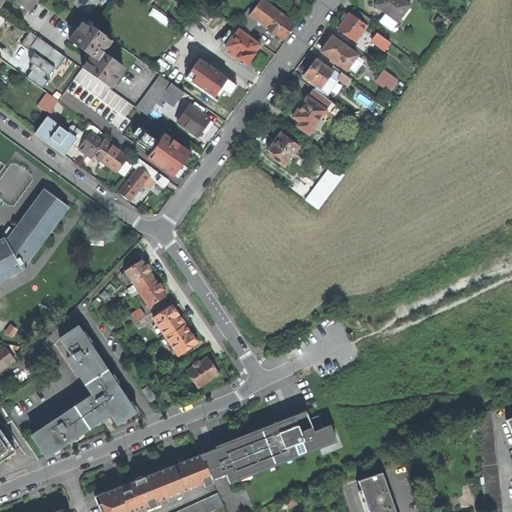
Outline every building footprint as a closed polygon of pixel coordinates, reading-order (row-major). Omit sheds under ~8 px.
[(35,1),(35,0),(0,0),(0,3),(2,0),(13,0),(28,11),(35,1)] [(83,20),(55,0),(35,0),(35,1),(76,30),(83,20)] [(68,0),(87,14),(97,1),(95,0),(68,0)] [(236,25),(245,32),(255,18),(284,39),(286,36),(294,24),(262,0),(259,0),(251,11),(248,8),(236,25)] [(398,22),(410,5),(403,0),(377,0),(374,5),(388,15),(382,23),(392,30),(397,22),(398,22)] [(470,2),(467,0),(458,0),(456,4),(464,10),(470,2)] [(372,20),(354,7),(349,13),(366,26),(368,27),(372,20)] [(355,42),(366,26),(349,13),(343,21),(338,29),(355,42)] [(109,88),(123,68),(101,53),(111,40),(83,20),(76,30),(68,40),(91,56),(88,60),(82,69),(109,88)] [(181,50),(193,59),(213,32),(201,23),(181,50)] [(229,51),(245,63),(251,56),(253,53),(252,52),(259,43),(238,28),(225,46),(230,50),(229,51)] [(390,43),(374,32),(372,35),(374,37),(371,40),(376,44),(375,46),(381,50),(382,48),(385,50),(390,43)] [(352,46),(334,33),(327,42),(321,51),(339,64),(342,60),(349,65),(354,57),(348,52),(352,46)] [(330,70),(333,66),(318,55),(310,66),(303,75),(311,81),(310,83),(315,87),(316,85),(320,88),(332,71),(330,70)] [(217,100),(231,79),(199,57),(185,77),(217,100)] [(395,78),(382,69),(377,76),(386,82),(383,86),(387,89),(395,78)] [(347,83),(350,79),(341,72),(337,76),(347,83)] [(169,112),(183,92),(159,75),(135,107),(146,115),(156,102),(169,112)] [(374,80),(383,86),(386,82),(377,76),(374,80)] [(366,128),(312,88),(300,105),(292,116),(298,122),(296,125),(308,134),(313,127),(318,131),(327,118),(357,140),(366,128)] [(47,92),(37,105),(49,114),(59,101),(47,92)] [(177,122),(196,136),(200,130),(202,127),(207,130),(209,127),(213,122),(189,106),(177,122)] [(57,120),(49,114),(34,134),(49,144),(63,155),(72,143),(75,139),(55,124),(57,120)] [(84,128),(75,139),(72,143),(91,157),(93,155),(99,159),(97,162),(100,164),(104,167),(106,164),(115,171),(126,156),(103,139),(100,145),(97,143),(99,139),(84,128)] [(139,153),(166,173),(175,160),(184,148),(175,142),(175,141),(168,136),(168,137),(161,132),(149,148),(145,146),(139,153)] [(302,149),(280,132),(276,137),(274,141),(272,140),(270,140),(267,145),(266,146),(269,148),(267,150),(269,151),(268,154),(284,165),(292,155),(296,158),(302,149)] [(343,172),(332,164),(305,199),(316,208),(343,172)] [(129,202),(143,184),(149,188),(155,180),(164,187),(169,181),(149,167),(145,172),(138,167),(117,192),(123,197),(129,202)] [(0,280),(21,269),(68,207),(44,189),(9,237),(4,233),(3,235),(4,238),(0,240),(0,280)] [(131,280),(137,289),(153,278),(149,271),(150,271),(148,268),(147,266),(146,266),(138,254),(124,269),(126,272),(122,274),(127,282),(131,280)] [(137,289),(148,307),(165,296),(161,290),(162,290),(160,286),(159,284),(158,285),(153,278),(137,289)] [(152,318),(165,337),(185,324),(178,314),(172,305),(152,318)] [(146,316),(141,309),(129,316),(134,324),(146,316)] [(115,326),(110,318),(106,322),(111,329),(115,326)] [(178,356),(197,343),(190,332),(185,324),(165,337),(178,356)] [(123,420),(134,412),(92,348),(77,326),(59,337),(71,355),(67,357),(89,390),(91,389),(93,393),(31,435),(45,456),(78,435),(110,413),(117,424),(123,420)] [(0,370),(14,360),(5,347),(0,350),(0,370)] [(207,390),(221,382),(216,374),(217,374),(211,365),(207,358),(199,363),(198,361),(192,365),(193,367),(186,372),(196,388),(203,383),(207,390)] [(156,397),(148,385),(142,389),(150,402),(156,397)] [(477,420),(491,418),(490,412),(476,413),(477,420)] [(224,445),(200,454),(209,476),(224,470),(229,484),(230,484),(229,481),(237,478),(237,476),(250,471),(251,473),(260,469),(259,467),(273,462),(274,463),(283,460),(282,458),(296,452),(297,454),(305,451),(306,454),(333,443),(326,425),(317,429),(316,426),(321,423),(318,415),(308,419),(306,415),(283,424),(271,429),(270,427),(261,430),(262,432),(247,438),(247,436),(238,439),(239,441),(225,447),(224,445)] [(492,425),(491,418),(477,420),(478,426),(492,425)] [(478,426),(478,433),(493,431),(492,425),(478,426)] [(0,460),(14,451),(0,430),(0,460)] [(478,433),(479,439),(493,438),(493,431),(478,433)] [(493,438),(479,439),(480,446),(494,444),(493,438)] [(495,451),(494,444),(480,446),(481,453),(495,451)] [(496,458),(495,451),(481,453),(481,459),(496,458)] [(130,511),(211,480),(209,476),(200,454),(174,465),(111,490),(95,496),(100,511),(130,511)] [(482,466),(496,464),(496,458),(481,459),(482,466)] [(497,471),(496,464),(482,466),(483,473),(497,471)] [(394,511),(389,496),(381,473),(381,472),(357,481),(368,511),(394,511)] [(483,479),(484,486),(498,484),(498,477),(483,479)] [(498,484),(484,486),(485,493),(499,491),(498,484)] [(499,491),(485,493),(486,499),(500,497),(499,491)] [(224,505),(218,493),(212,496),(217,508),(224,505)] [(211,511),(217,508),(212,496),(206,499),(211,511)] [(486,499),(486,506),(501,504),(500,497),(486,499)] [(206,499),(200,502),(204,511),(209,511),(211,511),(206,499)] [(204,511),(200,502),(194,504),(196,511),(204,511)]
